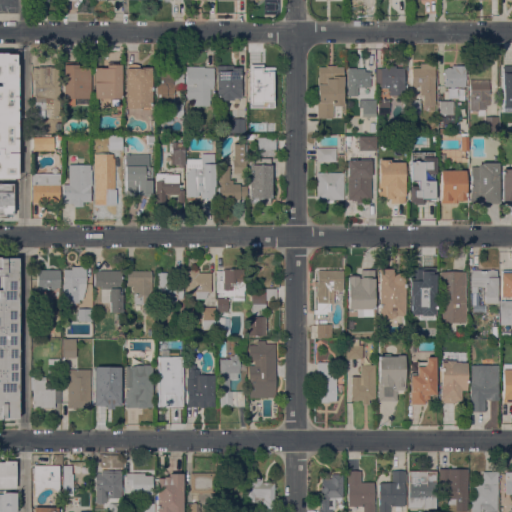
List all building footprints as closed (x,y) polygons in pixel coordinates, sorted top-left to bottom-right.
[(0,177),(0,52),(6,52),(6,53),(15,53),(15,64),(17,64),(16,153),(15,153),(15,158),(16,158),(16,177),(0,177)] [(94,67),(106,67),(106,64),(107,64),(107,61),(120,61),(120,64),(121,64),(121,97),(119,97),(119,105),(117,106),(115,107),(113,106),(110,105),(110,98),(94,98),(94,67)] [(90,97),(64,97),(64,94),(63,94),(63,64),(65,64),(65,62),(78,62),(78,67),(90,67),(90,97)] [(151,106),(150,106),(150,109),(138,109),(138,107),(126,108),(125,68),(127,68),(127,65),(129,64),(131,63),(134,63),(137,64),(139,65),(139,67),(151,67),(151,106)] [(411,85),(411,67),(420,67),(420,63),(435,63),(435,96),(437,96),(437,102),(435,102),(435,104),(423,104),(423,95),(420,95),(420,85),(418,85),(418,87),(412,87),(412,85),(411,85)] [(220,100),(220,98),(217,98),(216,70),(217,70),(217,65),(233,64),(233,65),(241,65),(241,98),(233,98),(233,100),(220,100)] [(317,76),(318,76),(318,66),(326,66),(326,64),(336,65),(336,66),(343,66),(343,77),(344,77),(343,85),(342,100),(343,100),(343,105),(333,105),(333,117),(330,117),(330,121),(332,121),(331,133),(318,132),(318,121),(319,121),(319,118),(316,118),(317,76)] [(404,84),(405,84),(405,95),(401,95),(401,97),(392,97),(392,95),(389,95),(389,88),(381,88),(380,67),(389,67),(389,65),(395,64),(395,67),(404,67),(404,84)] [(447,67),(450,66),(452,68),(452,64),(465,65),(465,86),(454,86),(454,88),(450,88),(450,86),(444,86),(444,68),(446,68),(447,67)] [(57,67),(57,78),(58,78),(58,116),(49,116),(49,109),(35,109),(35,95),(34,95),(34,79),(32,79),(32,67),(44,67),(44,65),(50,65),(50,67),(57,67)] [(174,65),(174,70),(183,70),(183,72),(184,72),(184,84),(179,84),(179,88),(174,88),(173,98),(156,98),(156,83),(157,83),(157,65),(174,65)] [(511,111),(502,111),(502,107),(501,107),(501,72),(502,72),(502,65),(511,65),(511,111)] [(186,66),(204,66),(204,67),(213,67),(213,88),(210,88),(210,100),(209,100),(209,105),(193,105),(193,99),(186,99),(186,66)] [(272,98),(256,99),(256,92),(249,92),(249,91),(248,91),(247,72),(250,72),(250,67),(257,67),(257,71),(271,71),(272,98)] [(347,67),(356,67),(356,68),(361,68),(361,71),(370,71),(370,86),(358,87),(358,95),(347,95),(347,67)] [(489,79),(489,105),(486,105),(486,109),(485,109),(485,115),(478,115),(478,110),(470,110),(469,79),(489,79)] [(375,98),(375,113),(362,113),(362,99),(375,98)] [(389,113),(378,113),(378,99),(381,99),(381,98),(385,98),(385,99),(389,99),(389,113)] [(420,99),(420,113),(408,113),(408,99),(420,99)] [(453,100),(453,114),(439,114),(439,100),(453,100)] [(183,104),(183,116),(174,116),(174,118),(165,118),(165,116),(164,116),(164,104),(183,104)] [(498,132),(484,132),(484,116),(498,116),(498,132)] [(221,133),(221,128),(229,128),(229,126),(232,126),(232,118),(244,118),(245,132),(221,133)] [(249,121),(272,120),(272,132),(249,132),(249,121)] [(501,121),(510,120),(510,129),(502,129),(501,121)] [(122,134),(122,149),(109,149),(108,135),(122,134)] [(375,135),(375,150),(358,150),(358,145),(355,145),(355,141),(358,141),(358,135),(375,135)] [(467,135),(468,150),(461,150),(460,136),(467,135)] [(53,136),(54,150),(34,150),(33,137),(53,136)] [(275,137),(275,149),(257,149),(258,136),(275,137)] [(336,161),(316,161),(316,148),(314,148),(314,139),(319,139),(319,147),(335,147),(336,161)] [(184,145),(184,164),(182,164),(182,167),(178,167),(178,164),(171,164),(171,152),(172,152),(172,145),(169,145),(169,142),(172,142),(172,141),(177,141),(177,143),(182,143),(182,145),(184,145)] [(232,172),(232,159),(233,159),(234,143),(244,143),(244,159),(245,159),(245,172),(232,172)] [(408,151),(436,151),(435,201),(422,201),(422,203),(412,203),(412,201),(408,201),(408,151)] [(93,153),(112,153),(112,157),(114,157),(114,188),(116,188),(116,204),(95,204),(95,179),(94,179),(93,153)] [(125,154),(149,153),(149,166),(152,166),(152,179),(151,179),(151,194),(126,195),(126,180),(125,180),(125,154)] [(214,183),(215,183),(215,198),(201,198),(201,192),(199,192),(198,196),(186,196),(186,168),(187,158),(201,158),(201,153),(214,153),(214,183)] [(249,197),(249,164),(250,164),(250,159),(256,159),(256,157),(270,157),(270,164),(271,164),(271,197),(270,197),(270,203),(250,203),(250,197),(249,197)] [(370,175),(371,175),(371,199),(367,199),(367,200),(363,200),(363,199),(362,199),(362,203),(347,203),(347,160),(350,160),(350,158),(370,158),(370,175)] [(404,202),(390,202),(390,198),(385,198),(385,196),(378,196),(378,159),(390,159),(390,161),(404,161),(404,202)] [(499,203),(483,203),(483,196),(480,196),(480,201),(470,201),(470,192),(470,166),(477,166),(477,163),(481,163),(481,162),(498,162),(499,203)] [(63,184),(68,184),(68,164),(89,164),(90,169),(91,169),(91,185),(90,185),(90,201),(83,201),(83,206),(73,206),(73,203),(63,203),(63,184)] [(229,179),(232,179),(232,183),(240,183),(240,185),(246,185),(246,196),(240,196),(240,199),(232,198),(232,201),(218,201),(218,182),(218,165),(229,165),(229,179)] [(502,168),(511,168),(511,203),(503,203),(503,200),(502,200),(502,168)] [(466,170),(466,199),(464,199),(464,200),(457,200),(457,202),(440,203),(440,170),(466,170)] [(155,173),(168,172),(168,174),(178,174),(178,189),(184,189),(184,202),(177,202),(177,194),(176,196),(172,196),(171,194),(165,194),(165,202),(155,202),(155,173)] [(343,199),(332,199),(332,202),(325,202),(325,200),(324,200),(324,199),(316,199),(316,178),(314,178),(314,173),(316,173),(316,172),(343,172),(343,199)] [(59,173),(60,202),(32,203),(32,184),(31,184),(31,173),(59,173)] [(0,183),(12,183),(12,213),(0,213),(0,183)] [(0,258),(17,258),(17,267),(18,267),(18,273),(17,273),(17,281),(18,281),(18,288),(17,288),(18,306),(18,312),(17,312),(17,324),(18,324),(18,330),(17,330),(17,349),(18,349),(18,355),(17,355),(17,367),(18,367),(18,373),(17,373),(17,392),(18,392),(18,399),(17,399),(17,411),(18,411),(18,417),(17,417),(17,418),(3,418),(3,419),(0,419),(0,258)] [(79,299),(79,303),(62,302),(63,283),(63,269),(71,269),(71,266),(86,266),(85,283),(86,283),(82,299),(79,299)] [(433,317),(418,317),(418,313),(410,313),(410,298),(409,298),(409,269),(417,269),(417,266),(429,266),(429,269),(435,269),(435,296),(433,296),(433,317)] [(244,268),(244,275),(242,274),(242,281),(245,281),(245,289),(244,289),(244,300),(232,300),(232,296),(222,296),(222,292),(216,292),(216,270),(222,270),(222,268),(244,268)] [(395,273),(396,273),(398,273),(400,273),(402,275),(402,277),(404,277),(404,315),(395,315),(393,317),(392,317),(391,317),(391,318),(378,318),(379,268),(393,268),(393,272),(393,275),(395,273)] [(490,268),(493,268),(494,269),(496,269),(496,276),(497,276),(497,302),(484,302),(484,286),(478,286),(478,292),(471,292),(471,286),(470,286),(471,269),(481,269),(480,270),(485,270),(485,269),(489,269),(490,268)] [(37,269),(59,269),(60,287),(55,287),(55,289),(51,289),(51,288),(46,288),(46,287),(44,287),(44,290),(42,290),(42,292),(37,292),(37,269)] [(182,298),(176,298),(176,303),(160,303),(161,296),(157,296),(157,271),(166,272),(166,283),(174,283),(174,269),(183,269),(182,298)] [(195,298),(195,295),(187,295),(187,269),(199,269),(199,272),(211,272),(211,292),(208,292),(205,298),(195,298)] [(342,269),(343,289),(341,291),(337,291),(337,290),(333,290),(333,303),(330,303),(330,311),(327,311),(327,313),(314,313),(314,309),(317,309),(317,296),(316,296),(316,286),(314,286),(314,281),(317,281),(317,269),(342,269)] [(348,308),(347,276),(349,276),(349,274),(357,274),(357,276),(358,276),(358,278),(360,278),(360,269),(372,269),(372,278),(374,278),(374,308),(372,308),(372,316),(363,316),(356,317),(356,308),(348,308)] [(121,270),(121,287),(122,287),(122,312),(110,312),(110,302),(100,302),(100,292),(95,292),(95,286),(94,286),(94,270),(121,270)] [(151,270),(151,280),(152,280),(152,295),(147,295),(147,304),(145,303),(144,308),(135,308),(135,304),(134,304),(134,294),(133,294),(133,285),(127,285),(127,270),(151,270)] [(511,296),(501,296),(500,272),(502,272),(502,270),(511,270),(511,296)] [(465,322),(440,322),(440,271),(465,271),(465,322)] [(265,292),(265,288),(275,288),(275,295),(265,295),(265,309),(259,309),(259,314),(251,314),(251,302),(251,292),(265,292)] [(227,297),(227,311),(216,311),(216,297),(227,297)] [(500,300),(511,300),(511,324),(500,324),(500,300)] [(215,307),(215,329),(203,329),(203,307),(215,307)] [(92,308),(92,321),(77,321),(77,308),(92,308)] [(225,317),(224,329),(216,328),(217,316),(225,317)] [(266,316),(266,335),(248,335),(248,316),(266,316)] [(316,325),(329,324),(329,337),(316,337),(316,325)] [(76,356),(63,357),(63,339),(75,339),(76,356)] [(358,339),(358,344),(362,344),(362,358),(346,358),(345,339),(358,339)] [(275,397),(249,397),(249,379),(248,379),(248,365),(254,365),(254,359),(248,359),(248,345),(257,344),(257,340),(265,340),(265,343),(275,343),(275,397)] [(219,358),(230,358),(230,355),(234,355),(234,353),(239,353),(239,373),(237,373),(237,378),(229,378),(229,391),(244,391),(244,405),(219,406),(219,390),(219,358)] [(404,390),(397,390),(397,400),(378,400),(378,355),(397,355),(397,354),(404,354),(404,390)] [(435,356),(435,394),(429,394),(429,399),(425,399),(425,403),(410,404),(410,375),(411,375),(411,372),(416,372),(416,366),(417,366),(417,361),(426,361),(426,356),(435,356)] [(49,363),(49,358),(59,358),(59,377),(48,377),(48,363),(49,363)] [(466,389),(460,389),(460,400),(456,400),(456,402),(440,403),(440,385),(441,385),(441,361),(446,361),(446,360),(454,360),(454,361),(460,361),(459,362),(466,362),(466,389)] [(317,361),(330,361),(330,373),(317,373),(317,361)] [(157,407),(157,379),(161,379),(161,378),(168,378),(168,379),(173,379),(172,362),(181,362),(182,379),(184,379),(184,390),(182,393),(182,407),(174,407),(174,398),(171,398),(171,399),(166,399),(166,406),(157,407)] [(152,406),(126,407),(125,390),(128,390),(128,365),(134,365),(134,364),(152,364),(152,406)] [(186,378),(187,378),(187,364),(195,364),(195,369),(198,369),(199,374),(214,374),(215,388),(213,388),(214,402),(215,402),(215,406),(205,406),(205,407),(199,407),(199,406),(186,406),(186,378)] [(374,399),(369,399),(369,404),(362,404),(362,400),(350,400),(350,376),(360,376),(360,364),(374,364),(374,399)] [(498,364),(498,396),(498,400),(489,400),(489,399),(484,399),(484,411),(469,411),(470,381),(470,364),(498,364)] [(511,368),(511,402),(503,402),(502,369),(503,369),(511,368)] [(90,369),(90,407),(68,407),(68,369),(90,369)] [(117,374),(117,387),(119,387),(119,405),(113,405),(113,407),(107,407),(107,412),(94,412),(94,386),(95,386),(95,374),(117,374)] [(33,390),(31,390),(31,376),(46,376),(46,388),(54,388),(54,393),(60,393),(60,403),(54,403),(54,407),(33,407),(33,390)] [(317,402),(316,379),(320,379),(320,377),(322,377),(322,379),(326,379),(326,383),(327,383),(333,383),(335,383),(336,384),(336,386),(336,397),(336,399),(336,400),(332,400),(332,401),(328,401),(328,402),(317,402)] [(0,461),(3,461),(3,460),(15,460),(15,488),(0,488),(0,461)] [(51,486),(44,486),(36,495),(34,495),(34,464),(59,464),(59,492),(51,486)] [(62,465),(71,465),(71,473),(73,473),(72,496),(64,496),(64,490),(62,490),(62,465)] [(466,468),(466,509),(455,510),(455,498),(439,498),(438,468),(466,468)] [(436,470),(436,508),(408,508),(408,469),(436,470)] [(373,505),(374,505),(374,511),(363,511),(363,506),(348,506),(348,483),(347,483),(347,470),(360,470),(360,482),(373,482),(373,505)] [(389,506),(389,511),(378,511),(378,504),(379,504),(378,482),(391,482),(391,470),(405,470),(405,483),(404,483),(404,505),(389,506)] [(470,511),(470,483),(482,483),(482,471),(498,470),(498,511),(496,511),(470,511)] [(511,470),(503,471),(502,493),(511,494),(511,504),(511,503),(511,470)] [(114,472),(114,475),(121,475),(121,494),(114,494),(114,493),(101,493),(101,492),(94,492),(94,485),(95,485),(95,472),(114,472)] [(144,472),(144,475),(152,475),(152,494),(131,494),(131,492),(124,492),(124,485),(126,485),(126,472),(144,472)] [(214,472),(214,492),(190,492),(190,472),(214,472)] [(184,476),(184,489),(182,489),(182,511),(157,511),(157,478),(163,478),(163,476),(168,476),(168,473),(182,473),(182,476),(184,476)] [(342,497),(335,497),(335,509),(333,509),(333,511),(318,511),(318,507),(321,507),(321,478),(331,478),(331,473),(342,473),(342,497)] [(274,499),(275,498),(275,511),(263,511),(262,502),(254,502),(254,501),(244,501),(244,476),(254,475),(254,476),(262,476),(262,482),(264,482),(273,482),(274,499)] [(16,511),(0,511),(0,494),(2,494),(2,492),(16,492),(16,511)] [(154,511),(142,511),(142,502),(154,502),(154,511)] [(233,502),(233,511),(225,511),(225,502),(233,502)] [(119,503),(119,511),(111,511),(111,509),(109,509),(109,503),(119,503)] [(196,503),(199,503),(199,511),(186,511),(186,503),(196,503)]
